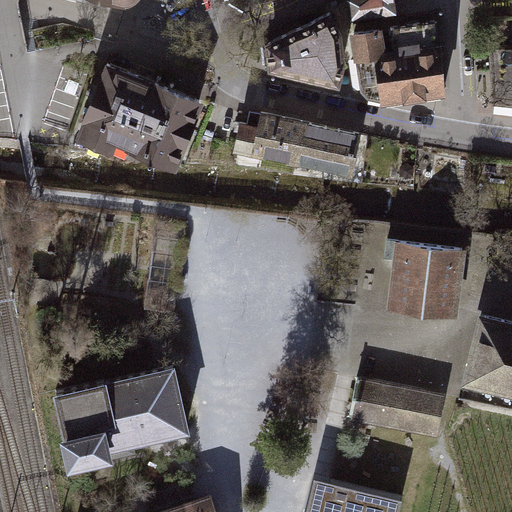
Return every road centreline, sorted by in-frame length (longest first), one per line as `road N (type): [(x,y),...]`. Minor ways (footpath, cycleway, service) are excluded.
road 1 (residential): [(202,0),(230,71),(264,99),(467,139)]
road 2 (residential): [(460,0),(467,139)]
